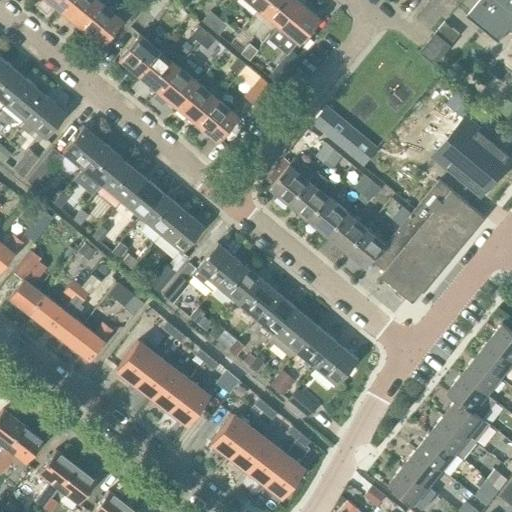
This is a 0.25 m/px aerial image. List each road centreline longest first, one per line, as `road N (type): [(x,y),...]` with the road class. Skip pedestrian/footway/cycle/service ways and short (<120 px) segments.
road 1 (residential): [(0,10),(229,196)]
road 2 (residential): [(225,511),(0,337)]
road 3 (residential): [(353,0),(375,18),(229,196)]
road 4 (residential): [(229,196),(414,346)]
road 5 (residential): [(414,346),(308,511)]
road 6 (residential): [(493,251),(414,346)]
